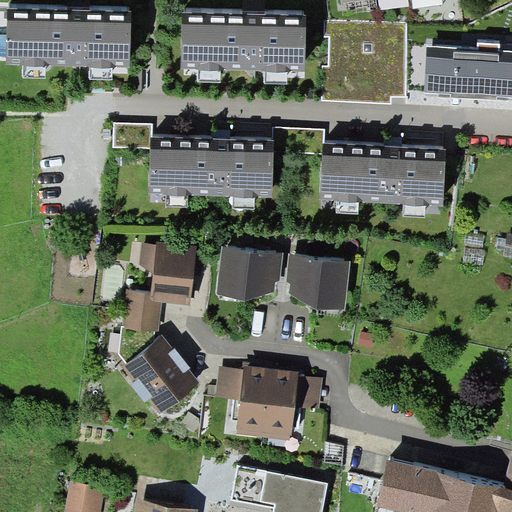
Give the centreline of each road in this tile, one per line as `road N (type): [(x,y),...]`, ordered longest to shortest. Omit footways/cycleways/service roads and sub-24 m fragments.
road 1 (residential): [(43,112),(511,126)]
road 2 (residential): [(177,320),(204,352),(338,368),(345,411),(359,425),(511,469)]
